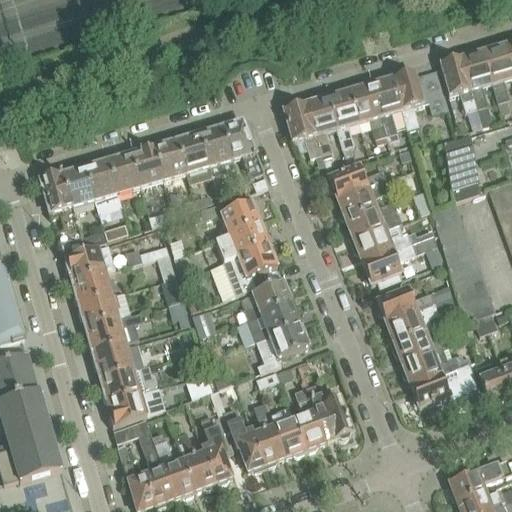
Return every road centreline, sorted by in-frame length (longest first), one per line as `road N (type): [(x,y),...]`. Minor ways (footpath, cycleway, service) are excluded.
road 1 (residential): [(399,475),(254,106)]
road 2 (residential): [(4,180),(102,511)]
road 3 (residential): [(254,106),(511,29)]
road 4 (residential): [(254,106),(4,180)]
road 5 (unclassified): [(511,433),(399,475)]
